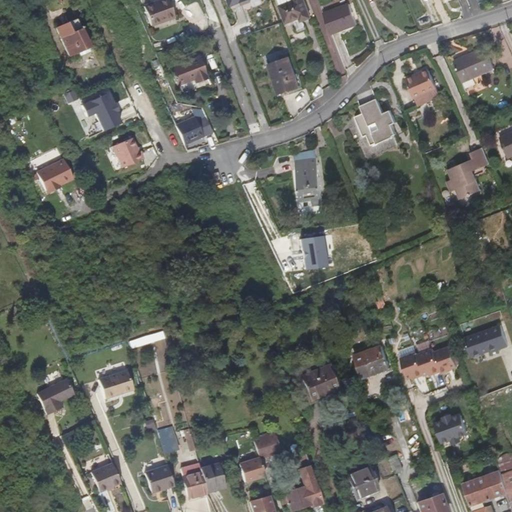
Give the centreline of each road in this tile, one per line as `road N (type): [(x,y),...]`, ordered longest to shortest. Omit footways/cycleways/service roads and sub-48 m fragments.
road 1 (residential): [(511,11),(394,52),(294,130),(163,165)]
road 2 (unknown): [(458,511),(422,410),(449,388)]
